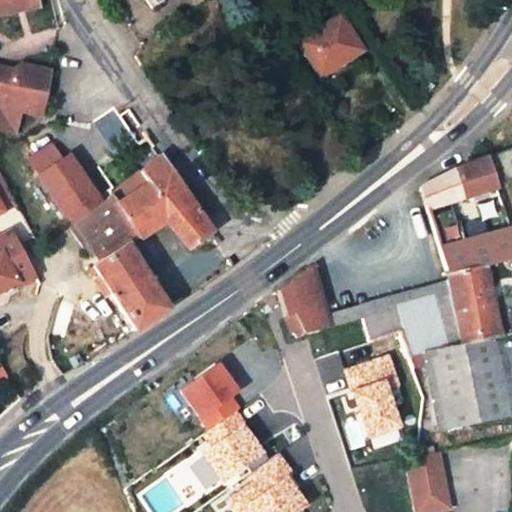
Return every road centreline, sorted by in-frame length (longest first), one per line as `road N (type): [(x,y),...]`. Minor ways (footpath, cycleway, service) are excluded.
road 1 (secondary): [(317,233),(0,465)]
road 2 (residential): [(317,233),(223,216),(75,0)]
road 3 (secondary): [(511,59),(379,189),(317,233)]
